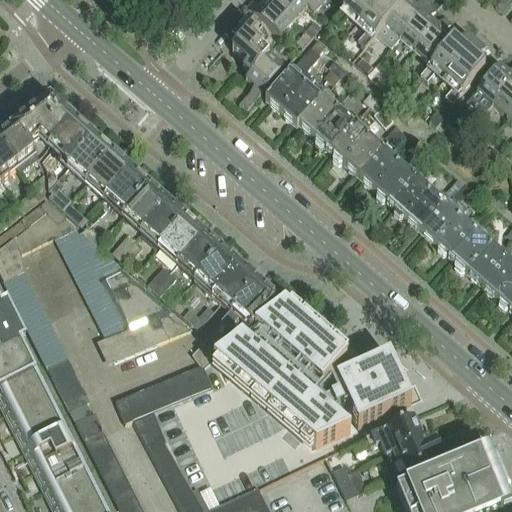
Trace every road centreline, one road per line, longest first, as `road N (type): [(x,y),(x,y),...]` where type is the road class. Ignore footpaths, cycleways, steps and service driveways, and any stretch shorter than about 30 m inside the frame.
road 1 (secondary): [(152,97),(511,406)]
road 2 (residential): [(238,0),(152,97)]
